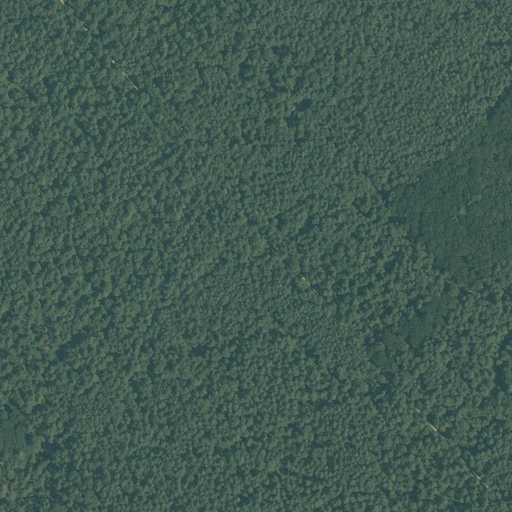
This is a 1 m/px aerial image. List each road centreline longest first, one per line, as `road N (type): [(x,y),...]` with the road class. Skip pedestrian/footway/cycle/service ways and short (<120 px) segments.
road 1 (track): [(508,511),(57,0)]
road 2 (track): [(0,398),(101,511)]
